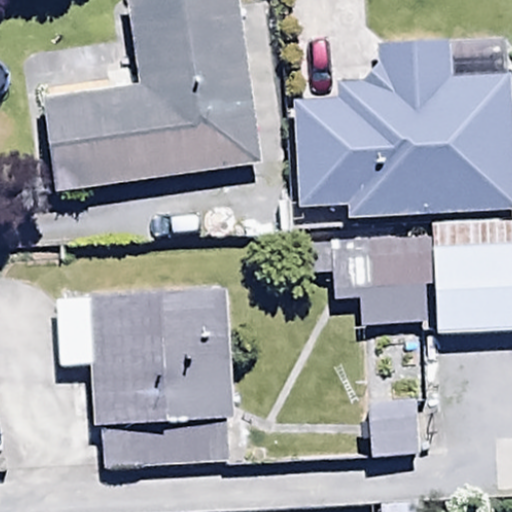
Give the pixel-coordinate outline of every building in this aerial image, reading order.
[(231,0),(127,0),(140,93),(31,107),(44,204),(255,175),(231,0)] [(332,102),(291,102),(293,210),(344,209),(344,220),(507,218),(505,47),(439,48),(439,43),(374,43),(374,71),(363,71),(363,84),(332,84),(332,102)] [(426,239),(300,242),(301,280),(328,280),(328,294),(427,292),(428,338),(511,336),(511,224),(426,226),(426,239)] [(221,290),(50,300),(54,369),(87,367),(90,430),(99,430),(101,466),(222,459),(220,421),(228,420),(221,290)] [(406,405),(358,409),(362,462),(410,459),(406,405)]
